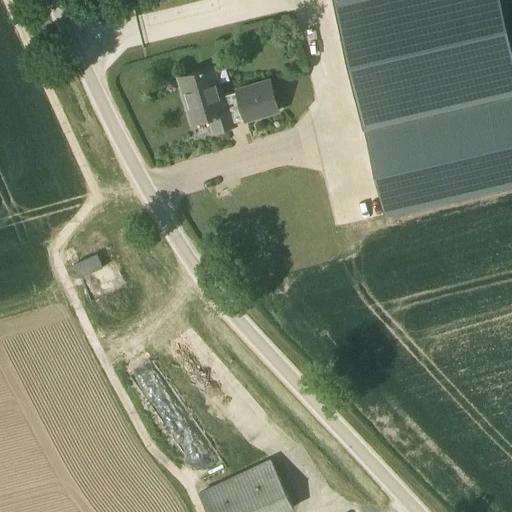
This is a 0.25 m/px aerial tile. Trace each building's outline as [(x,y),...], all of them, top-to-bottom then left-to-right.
[(511,38),(503,0),(335,0),(364,126),(511,90),(511,38)] [(222,94),(214,66),(179,76),(193,122),(210,117),(214,131),(237,124),(236,120),(245,118),(246,120),(279,110),(270,79),(237,89),(237,91),(228,94),(227,92),(222,94)] [(511,186),(511,96),(366,131),(385,217),(511,186)] [(94,251),(69,262),(75,275),(100,264),(94,251)] [(285,511),(294,508),(271,458),(253,467),(274,511),(285,511)]
